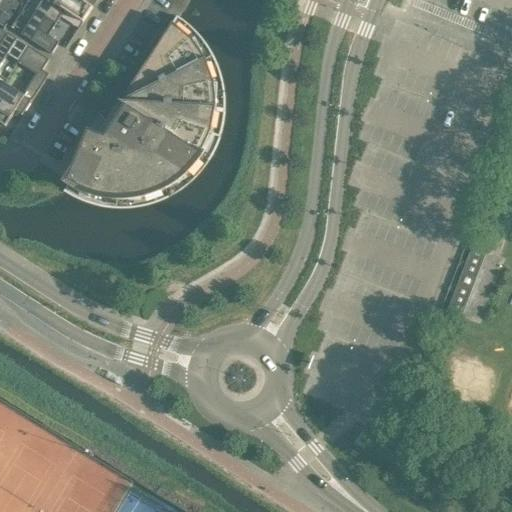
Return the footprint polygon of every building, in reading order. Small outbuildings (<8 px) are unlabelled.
[(35,0),(16,30),(26,36),(49,0),(35,0)] [(49,0),(26,36),(47,49),(54,38),(44,31),(51,20),(60,6),(78,18),(87,3),(88,0),(49,0)] [(68,167),(66,171),(87,185),(85,191),(112,196),(113,187),(133,188),(135,194),(161,185),(157,177),(176,167),(180,172),(197,151),(191,145),(201,129),(215,133),(218,119),(220,105),(220,91),(218,77),(214,64),(209,52),(202,40),(193,30),(183,20),(172,12),(162,27),(158,33),(142,59),(120,93),(117,96),(115,99),(110,103),(104,106),(98,107),(109,121),(101,135),(84,128),(67,167),(68,167)] [(0,79),(2,76),(0,74),(0,52),(2,49),(12,34),(3,28),(0,33),(0,79)] [(12,34),(2,49),(14,57),(23,42),(12,34)] [(0,79),(0,118),(3,113),(6,115),(11,107),(17,112),(44,70),(37,66),(44,55),(23,42),(14,57),(13,58),(31,70),(18,90),(0,79)] [(453,280),(443,306),(456,310),(465,285),(466,284),(481,245),(468,240),(453,280)]
